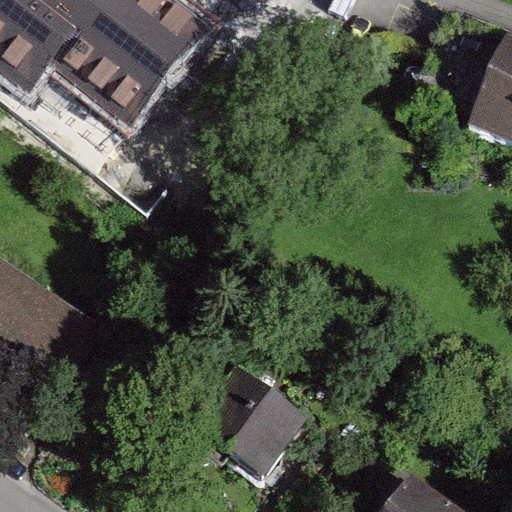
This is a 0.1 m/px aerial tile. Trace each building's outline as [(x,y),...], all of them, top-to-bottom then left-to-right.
[(0,0),(0,69),(31,94),(53,66),(136,130),(210,35),(165,0),(0,0)] [(511,52),(507,50),(464,147),(511,168),(511,52)] [(103,347),(0,274),(0,379),(53,417),(103,347)] [(312,432),(235,383),(195,444),(271,494),(312,432)] [(442,511),(413,494),(401,511),(442,511)]
